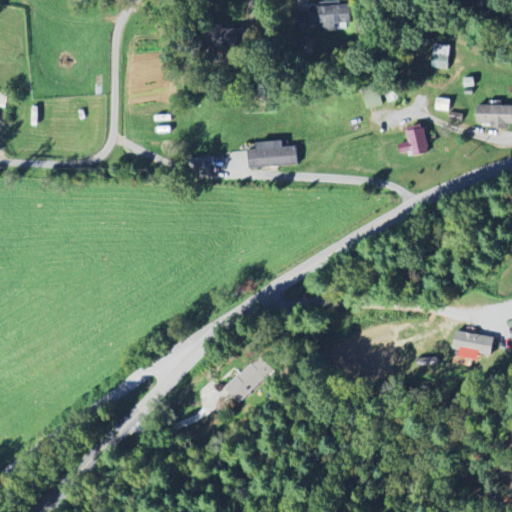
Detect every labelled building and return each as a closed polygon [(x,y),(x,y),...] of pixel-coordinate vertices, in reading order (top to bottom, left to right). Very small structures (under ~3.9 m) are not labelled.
[(349,7),(339,7),(339,4),(313,5),(314,31),(350,30),(349,7)] [(228,47),(240,40),(232,29),(221,36),(228,47)] [(448,72),(452,47),(435,44),(431,69),(448,72)] [(368,110),(384,106),(380,90),(364,95),(368,110)] [(511,107),(478,107),(477,124),(491,124),(491,129),(511,128),(511,107)] [(409,143),(399,145),(400,154),(413,153),(414,157),(429,155),(426,129),(408,132),(409,143)] [(258,144),(258,151),(249,152),(250,169),(299,167),(298,148),(284,148),(283,142),(258,144)] [(454,350),(493,356),(496,338),(457,332),(454,350)] [(240,403),(274,371),(261,356),(226,388),(240,403)]
